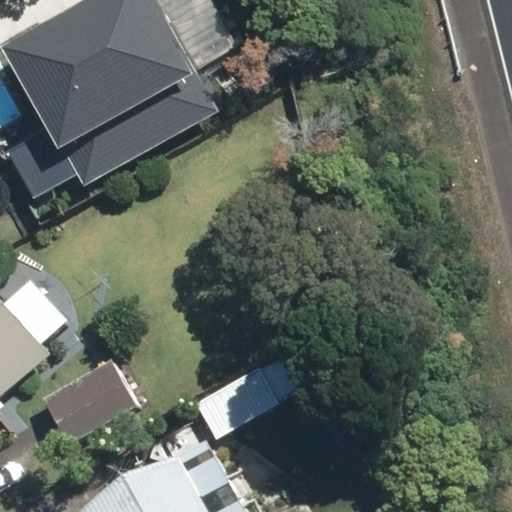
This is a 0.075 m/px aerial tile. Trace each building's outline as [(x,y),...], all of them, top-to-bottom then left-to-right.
[(170,0),(98,0),(21,41),(92,174),(226,102),(170,0)] [(0,415),(56,364),(0,303),(0,415)] [(141,408),(119,365),(47,403),(69,446),(141,408)] [(261,372),(199,409),(221,445),(283,408),(261,372)] [(252,511),(249,505),(235,511),(207,511),(203,504),(232,489),(212,451),(96,511),(252,511)]
